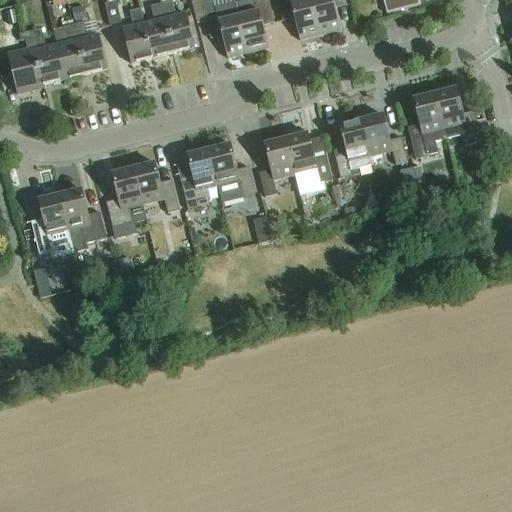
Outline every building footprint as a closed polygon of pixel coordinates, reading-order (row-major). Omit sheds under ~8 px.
[(51,0),(54,9),(66,6),(64,0),(51,0)] [(203,0),(199,1),(202,13),(209,41),(221,38),(226,61),(247,55),(238,18),(239,18),(234,4),(215,9),(212,0),(203,0)] [(238,18),(247,55),(268,50),(262,28),(274,25),(267,0),(249,0),(234,4),(239,18),(238,18)] [(319,37),(310,0),(309,0),(275,0),(281,24),(293,21),(299,43),(319,37)] [(311,0),(310,0),(319,37),(340,32),(334,10),(346,7),(344,0),(311,0)] [(170,3),(169,3),(160,5),(172,55),(194,50),(185,16),(174,19),(170,3)] [(172,55),(160,5),(139,11),(151,60),(172,55)] [(83,9),(71,12),(74,23),(85,20),(83,9)] [(130,66),(151,60),(139,11),(129,13),(132,29),(121,31),(130,66)] [(73,27),(85,76),(106,71),(98,37),(87,40),(83,24),(73,27)] [(66,45),(56,48),(64,82),(85,76),(73,27),(62,30),(66,45)] [(40,31),(30,33),(43,87),(64,82),(56,48),(45,50),(40,31)] [(44,90),(43,87),(30,33),(18,36),(20,43),(24,42),(26,52),(6,56),(16,97),(44,90)] [(456,91),(434,96),(445,140),(461,136),(464,149),(481,144),(474,113),(462,116),(456,91)] [(445,140),(434,96),(412,102),(418,127),(407,130),(414,161),(437,156),(434,143),(445,140)] [(382,117),(360,122),(372,168),(372,167),(370,159),(391,154),(394,167),(407,164),(400,140),(389,143),(382,117)] [(372,168),(360,122),(338,128),(345,153),(333,156),(339,181),(358,176),(357,171),(372,168)] [(294,177),(295,177),(300,198),(325,192),(323,185),(331,183),(325,158),(313,161),(307,135),(285,141),(294,177)] [(272,183),(294,177),(285,141),(263,146),(269,172),(258,175),(264,200),(276,197),(272,183)] [(208,152),(217,188),(228,186),(232,201),(254,196),(248,169),(236,172),(230,146),(208,152)] [(205,191),(217,188),(208,152),(186,157),(192,183),(180,186),(187,212),(209,207),(205,191)] [(132,171),(141,207),(163,202),(166,216),(178,213),(171,182),(159,185),(154,165),(132,171)] [(423,184),(419,169),(411,171),(415,186),(423,184)] [(130,210),(141,207),(132,171),(110,176),(117,202),(105,205),(112,231),(134,226),(130,210)] [(339,188),(333,190),(336,205),(343,204),(339,188)] [(59,197),(74,256),(85,253),(83,246),(106,241),(99,214),(87,217),(81,191),(59,197)] [(74,256),(59,197),(37,202),(43,228),(32,231),(38,257),(60,252),(62,259),(74,256)] [(260,220),(267,241),(279,238),(272,216),(260,220)] [(121,275),(130,273),(127,260),(117,263),(121,275)] [(112,262),(103,265),(105,274),(114,272),(112,262)] [(40,288),(36,289),(39,300),(48,298),(51,297),(50,294),(48,286),(45,286),(40,288)]
